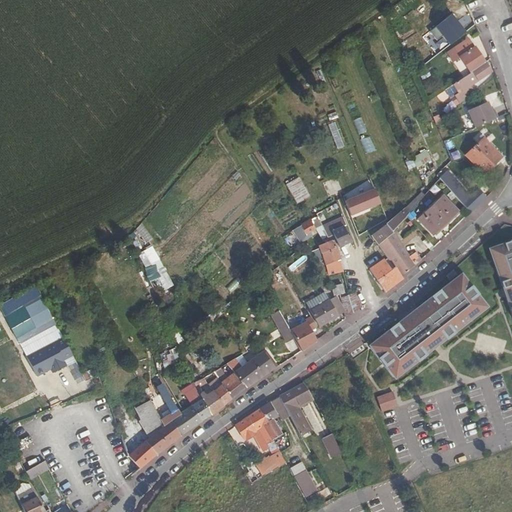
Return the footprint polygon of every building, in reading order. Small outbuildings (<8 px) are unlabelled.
[(414,12),(421,17),(427,8),(419,3),(414,12)] [(448,44),(465,32),(451,13),(428,29),(435,39),(442,35),(448,44)] [(446,53),(449,56),(471,42),(468,38),(446,53)] [(449,56),(453,63),(460,58),(475,48),(471,42),(449,56)] [(471,73),(485,64),(475,48),(460,58),(470,74),(471,73)] [(453,63),(463,78),(470,74),(460,58),(453,63)] [(491,72),(485,64),(471,73),(477,81),(491,72)] [(454,96),(459,104),(467,98),(475,92),(470,85),(477,81),(471,73),(470,74),(463,78),(454,84),(446,89),(452,98),(454,96)] [(467,110),(475,127),(497,117),(494,110),(491,111),(487,101),(467,110)] [(362,117),(354,119),(359,134),(367,131),(362,117)] [(328,122),(337,148),(344,145),(335,120),(328,122)] [(483,139),(466,156),(483,175),(501,157),(483,139)] [(427,150),(412,159),(413,160),(416,167),(416,169),(432,161),(430,155),(427,150)] [(416,167),(413,160),(405,163),(409,170),(416,167)] [(469,199),(446,172),(445,173),(439,179),(462,206),(469,199)] [(298,177),(286,184),(298,203),(310,196),(298,177)] [(375,189),(345,201),(351,215),(381,203),(375,189)] [(355,190),(343,195),(344,200),(357,194),(355,190)] [(428,193),(426,192),(424,190),(388,224),(373,236),(378,243),(392,233),(406,217),(428,193)] [(416,219),(432,236),(457,212),(442,196),(416,219)] [(322,214),(317,217),(318,219),(320,224),(326,220),(322,214)] [(320,224),(318,219),(312,222),(315,229),(317,228),(324,241),(328,239),(322,226),(320,224)] [(315,229),(312,222),(301,228),(306,236),(307,235),(316,231),(315,229)] [(331,222),(322,226),(328,239),(334,236),(332,233),(335,231),(331,222)] [(146,243),(153,237),(141,224),(135,229),(146,243)] [(352,241),(346,226),(335,231),(332,233),(334,236),(335,239),(340,247),(352,241)] [(306,236),(301,228),(293,232),(301,244),(305,242),(302,238),(306,236)] [(430,251),(433,248),(416,228),(413,231),(430,251)] [(392,233),(378,243),(388,258),(395,268),(402,278),(421,260),(415,253),(415,252),(408,257),(392,233)] [(319,245),(321,252),(337,248),(340,247),(335,239),(319,245)] [(511,243),(495,249),(498,259),(494,260),(505,292),(506,291),(508,297),(507,298),(511,312),(511,243)] [(143,251),(151,263),(159,258),(151,245),(143,251)] [(321,252),(324,263),(340,259),(337,248),(321,252)] [(420,249),(415,253),(421,260),(426,255),(420,249)] [(159,277),(168,273),(161,259),(153,263),(159,277)] [(324,263),(325,268),(327,275),(343,272),(340,259),(324,263)] [(391,270),(384,261),(371,270),(384,292),(403,280),(402,278),(395,268),(391,270)] [(447,278),(451,283),(458,277),(454,272),(447,278)] [(450,298),(444,290),(420,308),(423,311),(403,327),(401,324),(377,342),(379,345),(371,351),(393,379),(401,372),(403,375),(434,351),(433,350),(438,346),(439,347),(469,323),(463,315),(466,313),(468,316),(483,304),(465,281),(450,293),(452,296),(450,298)] [(332,295),(343,292),(340,283),(330,286),(332,295)] [(354,292),(348,294),(337,299),(330,303),(312,314),(311,314),(318,326),(344,311),(347,318),(349,317),(361,306),(354,292)] [(312,314),(330,303),(324,293),(306,304),(312,314)] [(283,320),(281,317),(272,323),(277,332),(280,330),(286,326),(283,320)] [(305,321),(289,330),(292,336),(301,350),(316,340),(305,321)] [(280,330),(277,332),(283,342),(293,337),(292,336),(289,330),(286,326),(280,330)] [(201,345),(197,337),(188,341),(192,350),(201,345)] [(64,339),(28,357),(37,376),(50,369),(52,374),(67,366),(65,361),(73,357),(64,339)] [(176,344),(160,351),(169,372),(174,369),(186,362),(187,361),(176,344)] [(260,376),(274,367),(264,351),(234,373),(246,387),(247,387),(260,376)] [(247,362),(240,354),(232,359),(225,363),(229,369),(233,372),(247,362)] [(198,370),(205,366),(202,359),(199,360),(199,361),(195,363),(198,370)] [(212,371),(216,377),(225,371),(221,366),(212,371)] [(95,368),(82,374),(85,381),(98,375),(95,368)] [(212,371),(201,377),(205,382),(216,377),(212,371)] [(222,385),(231,397),(246,387),(234,373),(221,383),(222,385)] [(201,377),(195,381),(196,385),(197,387),(205,382),(201,377)] [(311,394),(303,382),(278,397),(287,412),(290,418),(299,434),(310,428),(299,406),(313,398),(311,394)] [(166,390),(162,385),(158,387),(161,393),(166,390)] [(213,392),(222,405),(231,397),(222,385),(213,392)] [(188,401),(192,406),(203,399),(198,388),(194,391),(192,392),(195,396),(188,401)] [(161,393),(172,411),(176,416),(180,414),(166,390),(161,393)] [(313,398),(314,400),(323,395),(319,390),(311,394),(313,398)] [(203,399),(211,414),(222,405),(213,392),(203,399)] [(382,415),(398,409),(393,396),(377,402),(382,415)] [(154,397),(150,400),(156,412),(159,410),(154,402),(156,401),(154,397)] [(287,412),(278,397),(264,406),(261,408),(269,422),(264,425),(273,440),(282,435),(276,425),(273,419),(287,412)] [(192,406),(203,420),(211,414),(203,399),(192,406)] [(156,412),(150,400),(142,404),(133,410),(140,421),(143,419),(150,431),(162,424),(160,419),(156,412)] [(179,405),(183,412),(192,406),(188,401),(188,400),(179,405)] [(180,414),(192,429),(203,420),(192,406),(183,412),(180,414)] [(269,422),(261,408),(248,417),(235,426),(234,427),(242,441),(252,436),(260,450),(264,447),(267,451),(268,451),(276,446),(273,440),(264,425),(269,422)] [(160,419),(162,424),(163,425),(170,420),(176,416),(172,411),(160,419)] [(290,418),(287,412),(273,419),(276,425),(290,418)] [(176,416),(170,420),(180,436),(192,429),(180,414),(176,416)] [(170,420),(163,425),(160,427),(146,438),(151,444),(159,453),(181,438),(180,436),(170,420)] [(330,456),(340,451),(332,432),(321,438),(330,456)] [(151,444),(146,438),(132,448),(127,453),(139,467),(159,453),(151,444)] [(272,457),(280,453),(276,446),(268,451),(272,457)] [(24,472),(9,447),(5,449),(8,453),(11,457),(14,463),(12,464),(17,475),(24,472)] [(254,466),(261,478),(280,467),(286,463),(280,453),(272,457),(265,462),(264,460),(254,466)] [(44,460),(25,470),(30,479),(48,469),(44,460)] [(290,471),(303,496),(311,492),(298,467),(290,471)] [(14,488),(19,494),(31,487),(30,485),(22,483),(14,488)] [(44,511),(37,497),(20,506),(23,511),(44,511)]
